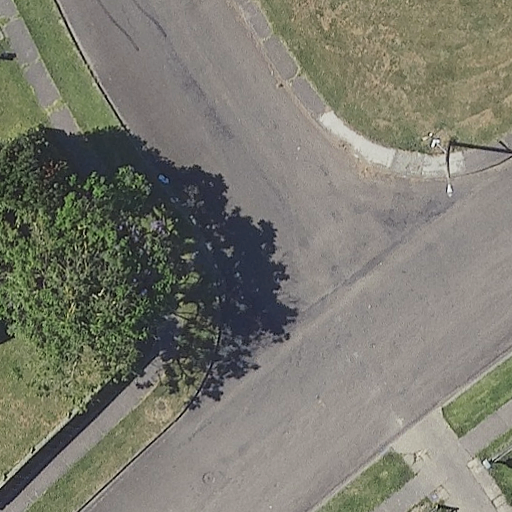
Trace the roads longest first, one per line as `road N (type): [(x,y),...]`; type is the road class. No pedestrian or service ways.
road 1 (residential): [(377,339),(181,83),(137,0)]
road 2 (residential): [(190,511),(377,339)]
road 3 (residential): [(377,339),(511,241)]
